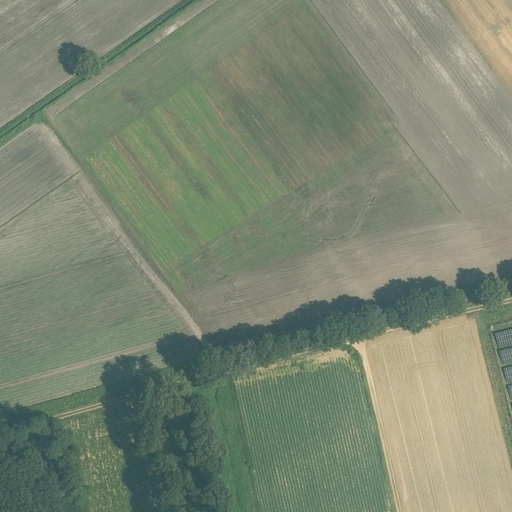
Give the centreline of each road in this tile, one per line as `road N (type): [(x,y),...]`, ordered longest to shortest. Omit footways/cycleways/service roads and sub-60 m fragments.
road 1 (track): [(0,432),(357,337)]
road 2 (track): [(357,337),(399,511)]
road 3 (track): [(357,337),(511,300)]
